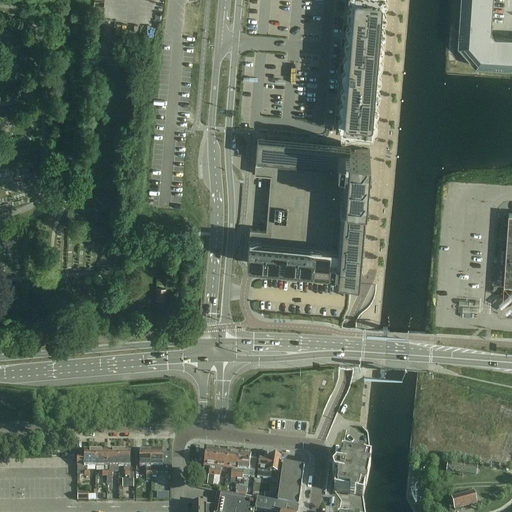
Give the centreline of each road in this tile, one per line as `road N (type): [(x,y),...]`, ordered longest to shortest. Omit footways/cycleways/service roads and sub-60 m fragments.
road 1 (tertiary): [(216,42),(215,240),(204,342)]
road 2 (tertiary): [(223,342),(234,44)]
road 3 (secondary): [(204,342),(0,359)]
road 4 (secondary): [(0,376),(202,360)]
road 5 (residential): [(179,432),(0,433)]
road 6 (secondary): [(511,362),(344,351)]
road 7 (residential): [(314,511),(320,448),(220,434)]
road 8 (secondary): [(222,360),(344,351)]
road 9 (secondary): [(344,351),(223,342)]
